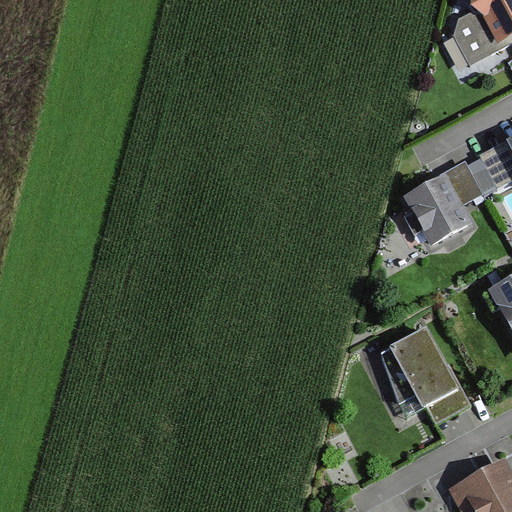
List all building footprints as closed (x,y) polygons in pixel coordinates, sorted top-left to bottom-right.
[(511,0),(472,0),(482,18),(467,25),(486,61),(511,46),(511,0)] [(511,143),(482,159),(500,195),(511,189),(511,143)] [(485,199),(467,167),(402,203),(428,250),(469,228),(460,213),(485,199)] [(511,286),(491,298),(511,336),(511,286)] [(471,408),(428,332),(374,362),(407,420),(429,407),(439,425),(471,408)] [(511,511),(511,474),(504,462),(451,492),(462,511),(511,511)]
